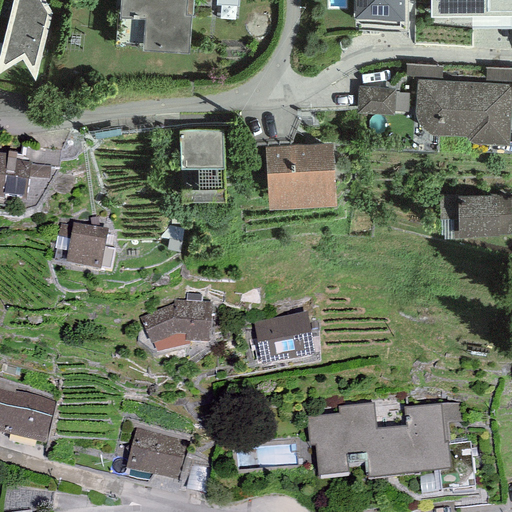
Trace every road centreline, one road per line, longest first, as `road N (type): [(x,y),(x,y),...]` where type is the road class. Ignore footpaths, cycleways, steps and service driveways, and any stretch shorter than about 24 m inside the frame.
road 1 (unclassified): [(292,0),(280,56),(246,98),(0,127)]
road 2 (unclassified): [(0,453),(184,511)]
